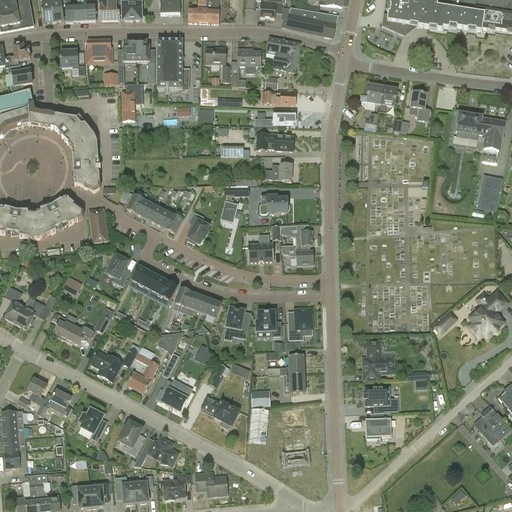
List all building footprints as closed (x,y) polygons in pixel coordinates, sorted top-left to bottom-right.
[(0,0),(0,35),(20,31),(34,29),(28,0),(0,0)] [(51,3),(49,3),(48,0),(40,0),(41,4),(44,26),(54,25),(51,3)] [(62,9),(65,9),(65,26),(75,25),(75,19),(78,18),(77,8),(70,8),(69,0),(53,0),(54,2),(51,3),(54,25),(63,23),(62,9)] [(128,0),(128,6),(123,6),(122,0),(98,0),(99,8),(99,24),(119,24),(141,23),(141,5),(136,5),(135,0),(128,0)] [(179,0),(159,0),(160,18),(180,18),(179,0)] [(197,0),(197,11),(189,11),(188,26),(205,26),(206,0),(197,0)] [(213,0),(206,0),(205,26),(218,27),(218,11),(213,11),(213,0)] [(255,0),(255,3),(260,3),(259,21),(274,22),(275,5),(283,6),(283,0),(255,0)] [(303,0),(302,13),(303,13),(318,15),(319,8),(342,10),(342,0),(303,0)] [(511,0),(389,0),(389,7),(390,8),(389,14),(388,14),(387,17),(383,16),(381,29),(404,39),(409,27),(420,29),(427,30),(429,30),(429,29),(436,30),(436,32),(442,32),(442,30),(448,31),(449,27),(456,28),(456,30),(468,32),(468,30),(475,31),(475,33),(481,34),(481,31),(487,32),(488,29),(494,30),(494,31),(506,33),(506,32),(511,32),(511,0)] [(95,7),(77,8),(78,18),(75,19),(75,25),(96,24),(95,7)] [(338,19),(303,13),(302,13),(290,11),(290,12),(283,10),(281,21),(287,22),(285,31),(333,41),(336,27),(338,19)] [(285,74),(295,76),(300,46),(269,40),(266,56),(275,58),(272,71),(285,73),(285,74)] [(110,50),(110,43),(87,43),(87,50),(85,50),(85,68),(87,68),(113,67),(112,49),(110,50)] [(124,87),(124,67),(124,65),(136,65),(136,43),(126,43),(126,51),(123,51),(123,52),(117,52),(118,67),(118,87),(124,87)] [(154,85),(155,67),(155,52),(149,52),(149,51),(146,51),(146,43),(136,43),(136,65),(148,65),(148,85),(154,85)] [(182,72),(182,43),(157,43),(156,91),(181,92),(189,92),(189,72),(182,72)] [(4,71),(7,71),(19,69),(20,69),(19,68),(18,63),(30,61),(28,51),(24,52),(23,47),(12,48),(14,58),(3,60),(2,50),(0,50),(0,69),(4,69),(4,71)] [(217,51),(217,53),(206,53),(205,67),(225,67),(225,51),(217,51)] [(237,69),(245,69),(245,77),(255,77),(255,69),(260,69),(260,62),(265,62),(265,54),(260,54),(247,54),(247,52),(238,52),(237,69)] [(76,53),(60,54),(61,71),(72,71),(73,79),(85,78),(83,55),(76,55),(76,53)] [(11,76),(13,88),(22,88),(32,86),(30,72),(20,74),(19,69),(7,71),(8,76),(11,76)] [(222,85),(230,86),(230,77),(230,69),(222,69),(222,85)] [(115,76),(104,76),(105,87),(116,87),(115,76)] [(277,92),(278,80),(266,79),(265,91),(277,92)] [(380,107),(383,90),(369,87),(366,105),(380,107)] [(88,92),(88,89),(86,89),(71,91),(71,95),(72,99),(88,97),(88,92)] [(385,116),(386,108),(394,110),(397,92),(383,90),(380,107),(379,115),(385,116)] [(41,130),(45,131),(56,133),(71,152),(74,188),(77,188),(93,195),(99,191),(99,175),(96,174),(95,163),(98,161),(97,145),(94,139),(84,127),(81,128),(76,122),(79,119),(75,116),(54,112),(48,117),(45,117),(28,114),(28,109),(33,107),(30,93),(0,99),(0,143),(9,134),(29,128),(41,130)] [(122,124),(135,123),(134,94),(121,95),(122,124)] [(431,112),(424,110),(426,97),(412,94),(410,110),(418,111),(416,123),(428,125),(428,124),(431,125),(433,113),(431,113),(431,112)] [(262,107),(272,108),(295,109),(295,96),(272,95),(263,95),(262,107)] [(218,100),(217,109),(241,110),(242,101),(218,100)] [(190,110),(180,111),(180,120),(190,119),(190,110)] [(200,113),(200,125),(212,125),(212,113),(200,113)] [(274,122),(254,122),(254,130),(291,130),(291,125),(294,125),(294,118),(292,118),(292,115),(274,115),(274,122)] [(482,150),(500,152),(505,124),(481,120),(481,119),(458,115),(456,128),(455,134),(457,134),(456,140),(477,142),(478,138),(483,138),(482,150)] [(376,134),(376,132),(378,124),(377,123),(378,117),(370,116),(369,122),(365,122),(364,130),(370,131),(370,133),(376,134)] [(393,136),(400,137),(402,124),(402,122),(394,121),(392,134),(393,134),(393,136)] [(409,125),(402,124),(400,137),(406,138),(407,134),(409,125)] [(269,137),(269,136),(257,136),(256,153),(267,154),(267,153),(274,153),(293,154),(293,139),(285,139),(285,138),(269,137)] [(223,159),(243,159),(243,147),(223,147),(223,159)] [(481,152),(482,165),(492,164),(492,152),(481,152)] [(264,181),(279,182),(279,183),(291,184),(292,167),(280,167),(280,168),(272,167),(271,173),(265,172),(264,181)] [(500,192),(481,188),(479,199),(488,201),(486,213),(495,215),(500,192)] [(223,190),(224,199),(249,198),(249,189),(223,190)] [(126,212),(136,217),(144,203),(134,197),(133,198),(129,196),(125,205),(129,207),(127,211),(126,212)] [(289,209),(287,207),(287,201),(277,201),(277,199),(261,199),(261,207),(259,209),(259,216),(261,218),(267,218),(268,216),(287,216),(287,214),(289,213),(289,209)] [(68,228),(83,221),(82,214),(68,204),(67,200),(34,217),(0,210),(0,236),(5,237),(7,234),(18,236),(19,240),(34,242),(41,241),(55,234),(55,231),(66,226),(68,228)] [(146,222),(153,208),(144,203),(136,217),(137,218),(137,217),(146,222)] [(225,204),(221,223),(233,226),(237,207),(225,204)] [(156,227),(163,213),(153,208),(146,222),(156,227)] [(89,216),(90,225),(92,247),(108,244),(104,211),(88,213),(89,216)] [(165,233),(173,218),(172,217),(163,213),(156,227),(165,232),(164,232),(165,233)] [(193,228),(187,241),(188,242),(187,243),(194,247),(195,245),(199,247),(202,242),(204,243),(208,235),(206,234),(209,229),(201,225),(204,220),(193,215),(188,226),(193,228)] [(175,237),(183,223),(173,218),(165,233),(175,237)] [(308,228),(280,229),(280,237),(295,240),(296,249),(312,248),(311,234),(308,234),(308,228)] [(280,237),(280,229),(271,230),(272,244),(281,243),(280,237)] [(259,247),(247,247),(248,265),(273,264),(273,246),(268,247),(268,238),(259,239),(259,247)] [(309,248),(281,249),(281,257),(296,260),(296,269),(313,268),(312,254),(309,254),(309,248)] [(111,284),(122,290),(127,279),(122,276),(128,264),(126,263),(126,261),(119,258),(118,259),(116,258),(111,267),(109,266),(106,273),(107,274),(106,276),(114,280),(111,284)] [(138,269),(131,283),(141,288),(148,274),(138,269)] [(148,274),(141,288),(150,293),(158,279),(148,274)] [(62,291),(75,298),(82,286),(81,286),(83,283),(71,276),(69,279),(68,279),(62,291)] [(158,279),(150,293),(159,298),(159,299),(167,284),(158,279)] [(167,284),(159,299),(169,304),(177,289),(167,284)] [(24,310),(17,306),(22,296),(10,290),(4,300),(13,304),(4,321),(15,327),(24,310)] [(185,310),(190,295),(191,295),(180,291),(174,306),(185,310)] [(486,340),(492,335),(493,335),(494,336),(495,336),(495,335),(496,335),(497,334),(497,333),(497,332),(497,331),(500,328),(493,321),(496,318),(495,316),(506,306),(496,294),(487,302),(483,297),(477,303),(482,309),(469,320),(472,325),(468,328),(478,340),(482,336),(486,340)] [(200,299),(191,295),(190,295),(185,310),(195,314),(200,299)] [(50,298),(45,309),(51,312),(56,301),(50,298)] [(205,318),(211,302),(200,299),(195,314),(205,318)] [(29,300),(24,310),(15,327),(26,333),(35,316),(30,313),(35,303),(29,300)] [(221,306),(211,302),(205,318),(215,321),(221,306)] [(105,310),(93,332),(102,337),(114,315),(105,310)] [(229,311),(225,334),(239,337),(239,338),(246,339),(250,321),(243,320),(244,313),(229,311)] [(294,325),(288,325),(289,343),(303,343),(302,332),(312,332),(311,311),(294,312),(294,325)] [(458,322),(450,313),(432,329),(440,338),(458,322)] [(258,324),(256,324),(256,334),(271,334),(271,340),(281,339),(281,324),(275,325),(274,314),(257,314),(258,324)] [(51,323),(58,326),(53,335),(66,342),(73,327),(76,321),(68,316),(65,321),(55,315),(51,323)] [(202,328),(199,336),(199,337),(207,336),(210,336),(202,328)] [(73,329),(66,342),(79,348),(82,343),(89,346),(94,335),(83,330),(80,332),(73,329)] [(162,340),(152,358),(160,361),(164,352),(173,356),(182,337),(162,340)] [(380,361),(380,356),(379,343),(367,343),(367,361),(363,362),(363,383),(379,382),(378,376),(392,376),(391,369),(392,369),(392,363),(391,363),(391,360),(380,361)] [(112,386),(122,366),(123,366),(122,365),(106,357),(106,358),(98,354),(90,368),(99,373),(96,377),(112,386)] [(123,366),(122,366),(130,370),(136,358),(128,354),(122,365),(123,366)] [(143,398),(150,385),(152,386),(155,380),(153,379),(159,368),(150,363),(151,362),(138,355),(131,368),(136,371),(134,376),(133,376),(126,389),(134,393),(134,395),(141,398),(143,397),(143,398)] [(267,378),(283,378),(304,377),(303,358),(288,359),(288,369),(285,369),(285,370),(267,371),(267,378)] [(217,365),(211,375),(213,376),(208,386),(217,391),(223,380),(221,379),(222,377),(226,379),(230,372),(217,365)] [(174,370),(167,366),(162,377),(168,381),(174,370)] [(426,381),(425,373),(415,374),(415,375),(411,376),(411,382),(426,381)] [(284,396),(289,396),(290,397),(305,396),(304,377),(283,378),(284,396)] [(28,402),(40,408),(41,407),(44,401),(41,399),(47,388),(33,381),(27,393),(32,395),(28,402)] [(153,401),(162,406),(179,415),(186,401),(190,395),(172,385),(169,392),(167,396),(158,392),(153,401)] [(397,401),(390,402),(390,390),(364,391),(364,397),(363,397),(363,402),(364,402),(364,409),(383,408),(383,414),(397,413),(397,407),(397,401)] [(56,392),(47,409),(54,412),(51,419),(59,423),(62,416),(67,418),(71,410),(67,408),(71,400),(56,392)] [(270,408),(269,392),(251,393),(251,409),(270,408)] [(505,395),(498,401),(511,417),(511,393),(507,397),(505,395)] [(31,405),(21,399),(17,407),(27,412),(31,405)] [(227,432),(230,428),(231,429),(239,414),(221,405),(220,406),(206,399),(200,411),(214,418),(213,420),(222,424),(220,429),(227,432)] [(40,408),(36,416),(43,420),(48,410),(47,410),(41,407),(40,408)] [(83,417),(79,425),(82,427),(80,430),(93,437),(92,439),(98,442),(107,425),(101,422),(103,418),(98,416),(99,414),(91,410),(86,418),(83,417)] [(251,411),(248,444),(266,445),(269,413),(251,411)] [(300,411),(280,413),(280,419),(281,423),(281,424),(282,437),(282,438),(283,442),(283,443),(285,466),(306,464),(305,454),(304,454),(303,449),(304,449),(300,411)] [(3,415),(4,430),(23,428),(22,414),(17,414),(3,415)] [(370,416),(370,423),(365,423),(366,440),(391,439),(390,416),(370,416)] [(492,421),(487,416),(474,427),(492,448),(498,443),(499,444),(501,443),(511,433),(497,417),(492,421)] [(129,424),(119,444),(129,449),(126,455),(135,459),(143,444),(137,441),(142,431),(138,429),(138,428),(134,426),(129,424)] [(24,442),(23,428),(4,430),(5,443),(24,442)] [(154,444),(149,454),(154,457),(152,459),(160,464),(160,467),(168,468),(171,469),(178,456),(170,452),(173,447),(160,440),(157,445),(154,444)] [(25,456),(24,442),(5,443),(6,457),(25,456)] [(100,452),(95,463),(107,465),(107,461),(104,454),(100,452)] [(7,471),(19,470),(19,476),(27,475),(25,456),(6,457),(7,471)] [(136,464),(133,469),(140,470),(146,459),(140,456),(136,464)] [(203,476),(195,477),(197,494),(207,493),(207,499),(227,497),(226,481),(213,482),(212,475),(203,476)] [(162,487),(160,487),(161,492),(163,492),(164,501),(165,501),(165,504),(174,503),(174,500),(185,499),(184,487),(191,487),(190,478),(177,476),(177,483),(162,484),(162,487)] [(48,499),(44,494),(43,486),(47,485),(46,477),(35,478),(37,511),(59,511),(58,498),(48,499)] [(37,511),(35,478),(24,478),(24,485),(28,484),(30,500),(16,501),(17,511),(37,511)] [(146,485),(134,486),(136,506),(148,505),(147,491),(153,491),(151,479),(145,479),(146,485)] [(123,507),(136,506),(134,486),(126,487),(126,480),(114,481),(115,494),(122,493),(123,507)] [(101,489),(89,490),(91,511),(96,511),(97,510),(103,509),(103,505),(109,504),(107,485),(101,486),(101,489)] [(86,511),(91,511),(89,490),(78,491),(77,488),(71,488),(72,501),(75,500),(75,506),(78,505),(79,511),(85,511),(86,511)]
